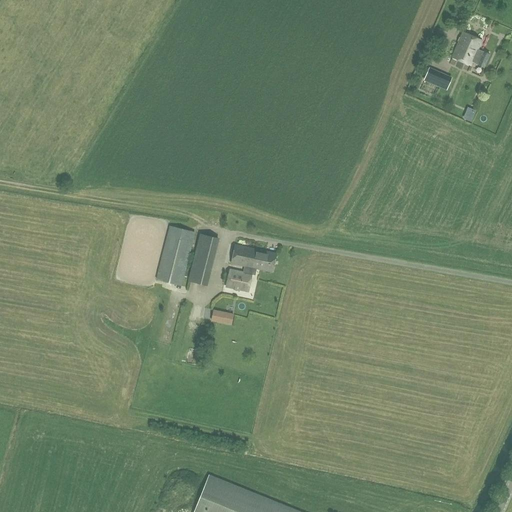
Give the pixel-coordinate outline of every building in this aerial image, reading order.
[(471,64),(472,62),(477,64),(482,51),(477,49),(481,40),(462,32),(452,56),(471,64)] [(477,64),(476,65),(483,68),(490,54),(483,50),(482,51),(477,64)] [(431,60),(429,66),(447,73),(449,66),(431,60)] [(451,77),(443,74),(438,86),(446,89),(451,77)] [(181,286),(195,232),(169,225),(156,279),(181,286)] [(206,285),(218,238),(199,233),(188,280),(206,285)] [(255,275),(256,269),(272,272),(277,253),(234,244),(230,263),(244,266),(243,270),(253,272),(253,274),(255,275)] [(242,272),(230,269),(227,286),(248,290),(251,274),(253,274),(253,272),(243,270),(242,272)] [(233,314),(213,309),(211,320),(231,324),(233,314)] [(300,511),(208,474),(192,511),(300,511)]
